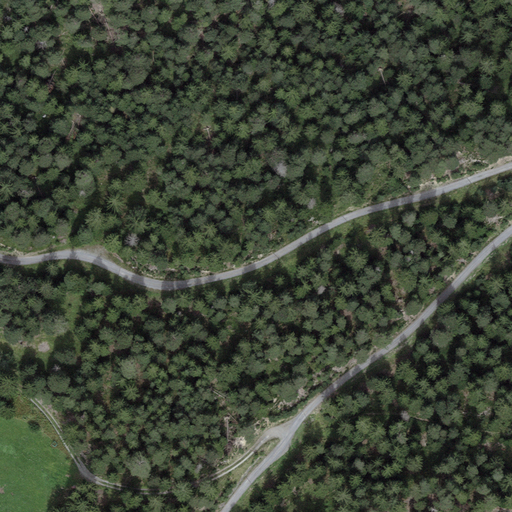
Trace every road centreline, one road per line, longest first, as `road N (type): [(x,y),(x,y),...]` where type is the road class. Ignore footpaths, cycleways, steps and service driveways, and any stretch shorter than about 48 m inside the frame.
road 1 (track): [(511,169),(346,219),(269,262),(187,285),(151,284),(78,255),(0,255)]
road 2 (track): [(297,422),(201,483),(162,491),(115,486),(91,478),(42,407),(0,374)]
road 3 (track): [(290,432),(511,229)]
